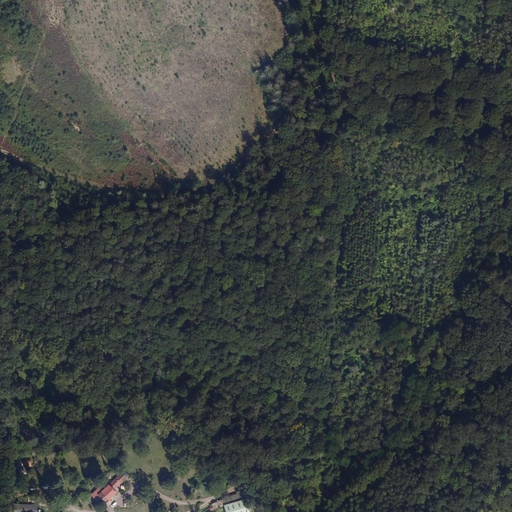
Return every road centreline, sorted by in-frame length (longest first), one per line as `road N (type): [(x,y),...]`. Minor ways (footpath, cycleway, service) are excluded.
road 1 (track): [(2,329),(18,248),(268,195),(294,160),(325,151),(337,157)]
road 2 (track): [(0,327),(156,415),(291,511)]
